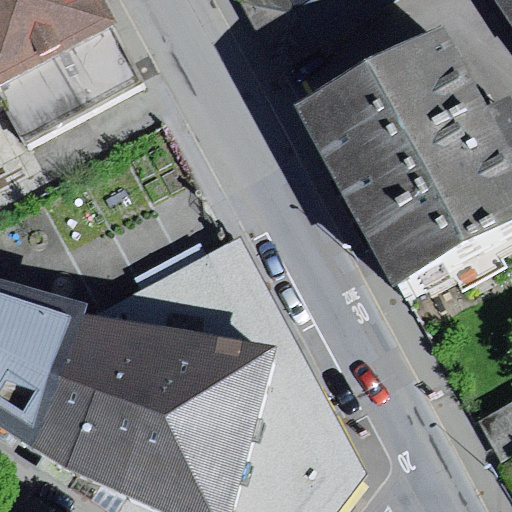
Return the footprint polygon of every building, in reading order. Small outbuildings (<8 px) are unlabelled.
[(29,149),(144,86),(108,20),(96,0),(0,0),(0,116),(6,113),(29,149)] [(289,78),(414,0),(240,0),(240,1),(289,78)] [(511,102),(484,51),(327,136),(422,312),(511,263),(511,102)] [(0,282),(0,421),(66,463),(118,489),(127,494),(119,511),(333,511),(357,481),(229,243),(121,314),(14,287),(0,282)] [(511,416),(484,431),(506,475),(511,471),(511,416)]
